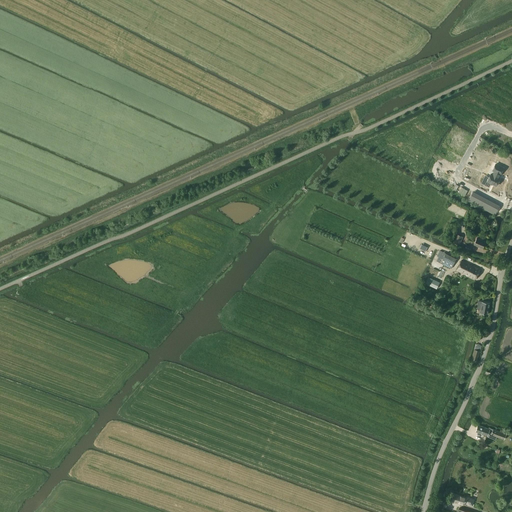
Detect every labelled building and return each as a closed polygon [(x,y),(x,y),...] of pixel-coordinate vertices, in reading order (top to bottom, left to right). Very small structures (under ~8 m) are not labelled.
[(439,144),(464,156),(470,142),(446,130),(439,144)] [(473,139),(461,169),(477,175),(482,163),(485,164),(487,159),(495,163),(499,153),(495,151),(496,148),(473,139)] [(487,181),(497,186),(500,179),(498,178),(500,174),(501,174),(503,168),(495,164),(492,170),(495,171),(493,175),(490,174),(487,181)] [(455,190),(472,197),(477,184),(454,174),(456,170),(449,167),(443,181),(456,187),(455,190)] [(473,202),(496,215),(501,207),(477,194),(473,202)] [(460,245),(463,237),(456,234),(453,242),(460,245)] [(474,245),(483,248),(485,242),(477,238),(474,245)] [(439,257),(437,261),(451,269),(454,264),(450,262),(453,257),(445,253),(446,253),(440,250),(437,256),(439,257)] [(456,270),(464,274),(475,280),(480,269),(461,260),(456,270)] [(436,289),(439,282),(428,277),(425,284),(436,289)] [(478,303),(478,306),(481,306),(481,309),(480,313),(488,314),(490,303),(478,301),(478,303)] [(477,360),(480,351),(474,350),(471,359),(477,360)] [(478,425),(475,431),(487,436),(488,433),(491,434),(504,439),(506,434),(507,432),(500,429),(499,431),(493,429),(490,428),(490,429),(478,425)] [(467,496),(466,497),(453,493),(450,501),(464,505),(464,504),(472,506),(475,499),(467,496)]
